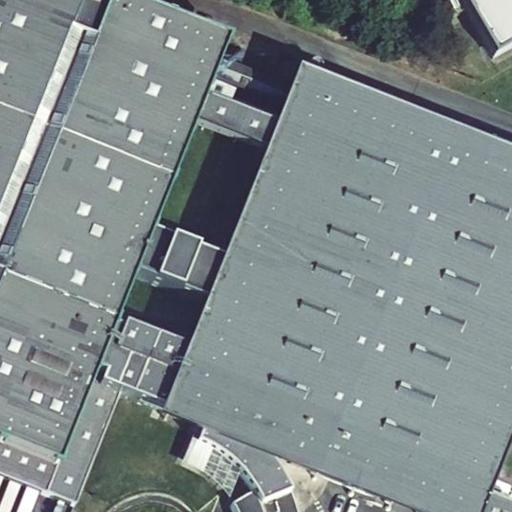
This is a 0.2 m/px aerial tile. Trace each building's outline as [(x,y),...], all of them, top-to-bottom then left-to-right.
[(210,54),(214,44),(103,0),(0,0),(0,473),(38,489),(104,323),(123,273),(138,235),(184,120),(192,101),(202,75),(210,54)] [(511,46),(511,0),(456,0),(490,59),(511,46)] [(291,86),(210,54),(202,75),(283,106),(291,86)] [(247,452),(388,511),(506,511),(471,498),(474,490),(478,489),(511,402),(511,168),(293,81),(291,86),(283,106),(272,132),(264,153),(218,267),(203,305),(183,356),(160,414),(158,418),(191,431),(185,448),(191,450),(206,460),(220,472),(235,493),(241,502),(218,511),(280,511),(280,509),(272,488),(247,452)] [(272,132),(192,101),(184,120),(264,153),(272,132)] [(138,235),(123,273),(203,305),(218,267),(138,235)] [(160,414),(183,356),(104,323),(38,489),(67,501),(109,394),(160,414)] [(156,438),(152,459),(170,466),(202,489),(215,504),(235,493),(220,472),(206,460),(191,450),(185,448),(156,438)]
